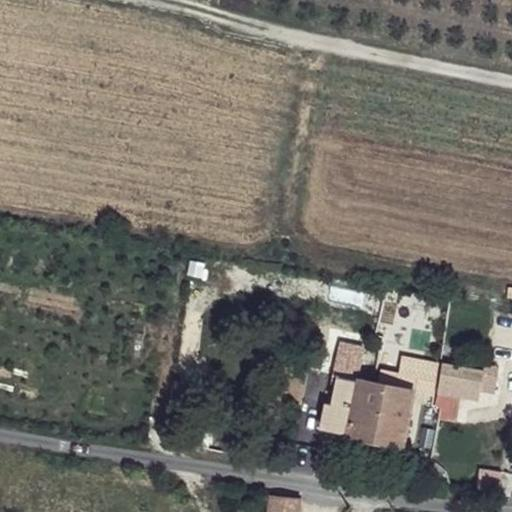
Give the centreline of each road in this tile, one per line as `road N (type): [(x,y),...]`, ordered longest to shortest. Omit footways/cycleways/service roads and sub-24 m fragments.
road 1 (track): [(142,0),(438,75),(511,86)]
road 2 (residential): [(369,498),(0,435)]
